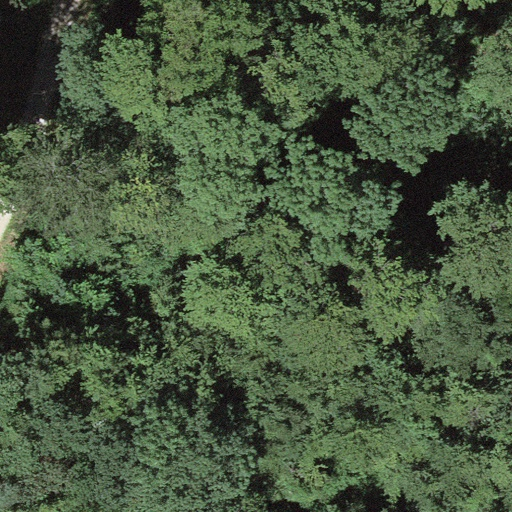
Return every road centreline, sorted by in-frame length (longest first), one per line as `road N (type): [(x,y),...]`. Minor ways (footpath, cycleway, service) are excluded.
road 1 (track): [(0,338),(63,323),(173,237),(245,195),(386,82),(511,18)]
road 2 (track): [(74,0),(0,225)]
